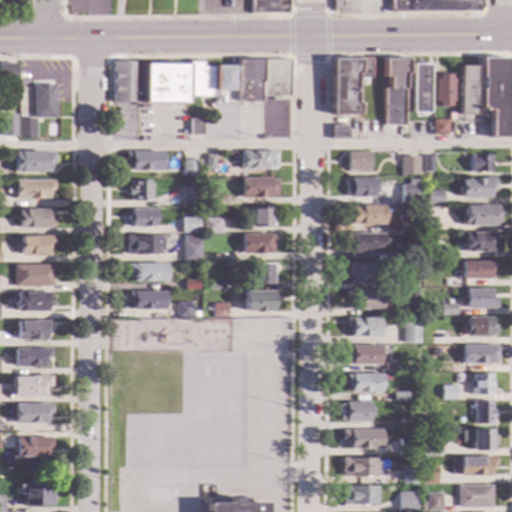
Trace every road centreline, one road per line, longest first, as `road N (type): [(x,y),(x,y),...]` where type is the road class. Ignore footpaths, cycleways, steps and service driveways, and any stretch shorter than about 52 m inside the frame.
road 1 (residential): [(308,0),(305,511)]
road 2 (residential): [(89,41),(86,511)]
road 3 (primary): [(429,36),(113,40)]
